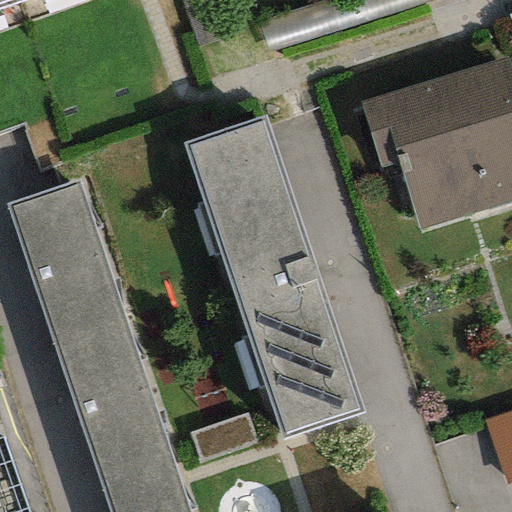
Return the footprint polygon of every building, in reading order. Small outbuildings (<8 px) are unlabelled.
[(0,0),(0,31),(84,0),(0,0)] [(401,143),(423,211),(511,182),(511,100),(510,101),(494,52),(362,94),(380,150),(401,143)] [(267,134),(189,159),(286,450),(363,425),(267,134)] [(77,180),(4,204),(51,346),(125,322),(77,180)] [(173,471),(125,322),(51,346),(101,495),(173,471)] [(511,401),(482,410),(500,473),(511,469),(511,401)] [(200,457),(253,440),(244,412),(191,430),(200,457)] [(186,511),(173,471),(101,495),(106,511),(186,511)]
